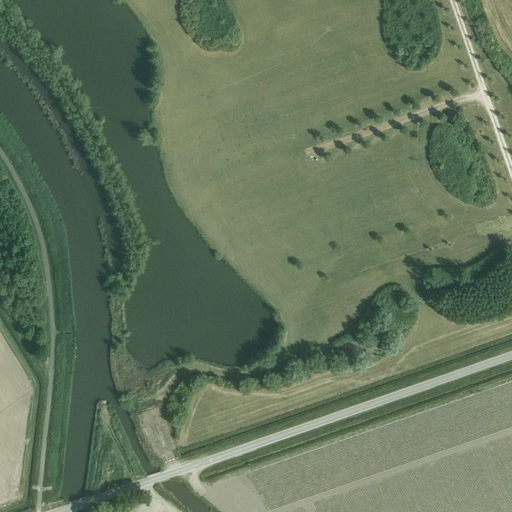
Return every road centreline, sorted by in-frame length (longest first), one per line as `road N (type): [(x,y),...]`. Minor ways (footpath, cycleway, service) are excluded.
road 1 (unclassified): [(57,511),(511,354)]
road 2 (unknown): [(483,94),(304,154)]
